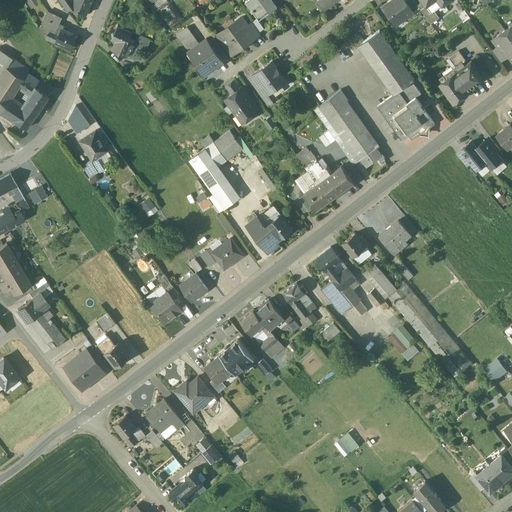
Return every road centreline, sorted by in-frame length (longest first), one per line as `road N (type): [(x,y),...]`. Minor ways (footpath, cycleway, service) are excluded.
road 1 (tertiary): [(511,84),(85,413)]
road 2 (residential): [(0,171),(52,128),(107,0)]
road 3 (residential): [(165,511),(85,413)]
